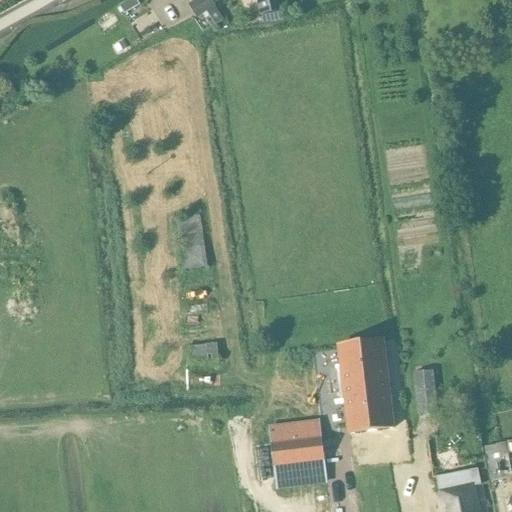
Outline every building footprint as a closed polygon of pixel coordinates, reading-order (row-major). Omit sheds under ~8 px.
[(197,18),(216,6),(212,0),(198,0),(189,6),(197,18)] [(279,0),(257,0),(261,16),(282,12),(279,0)] [(178,268),(204,268),(202,216),(177,217),(178,268)] [(383,342),(338,347),(341,370),(337,371),(341,399),(345,399),(349,435),(394,429),(383,342)] [(192,363),(219,360),(217,345),(190,348),(192,363)] [(414,373),(419,417),(437,415),(433,372),(414,373)] [(322,439),(270,445),(273,467),(325,461),(322,439)] [(511,441),(484,448),(490,483),(511,478),(511,441)] [(439,496),(442,511),(486,511),(477,470),(437,479),(439,496)]
